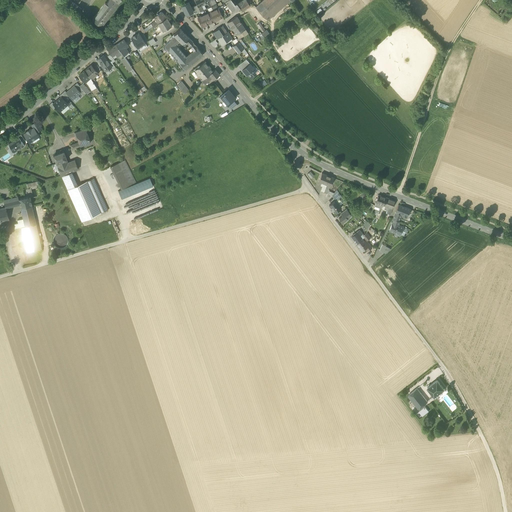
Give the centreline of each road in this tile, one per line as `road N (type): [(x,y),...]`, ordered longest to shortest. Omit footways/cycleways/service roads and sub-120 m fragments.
road 1 (unclassified): [(298,151),(309,187),(443,366),(475,423)]
road 2 (track): [(0,277),(309,187)]
road 3 (tertiary): [(511,239),(298,151)]
road 4 (track): [(480,0),(443,58),(398,196)]
road 5 (unclassified): [(0,129),(143,4)]
road 6 (tertiary): [(298,151),(196,38)]
